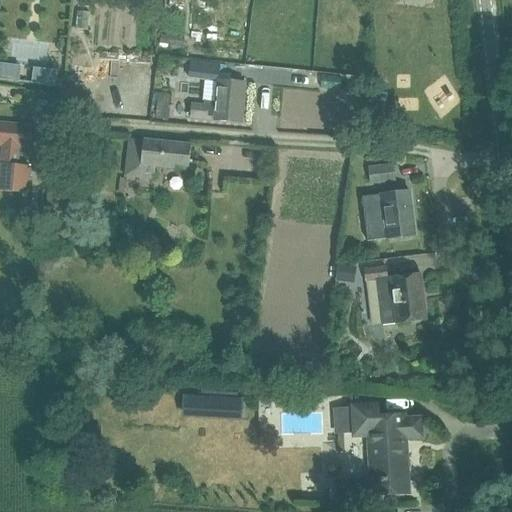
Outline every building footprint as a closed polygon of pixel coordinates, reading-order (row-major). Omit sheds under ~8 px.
[(157,48),(180,50),(181,37),(158,35),(157,48)] [(190,61),(188,80),(216,83),(218,65),(190,61)] [(21,67),(0,64),(0,79),(19,82),(21,67)] [(338,93),(339,76),(318,74),(317,91),(338,93)] [(204,106),(192,105),(190,119),(206,121),(207,119),(215,119),(214,121),(241,124),(245,84),(218,81),(216,103),(204,102),(204,106)] [(159,94),(156,120),(168,121),(171,95),(159,94)] [(58,112),(58,114),(82,116),(82,115),(84,98),(59,96),(58,112)] [(0,145),(4,146),(2,165),(0,165),(0,169),(0,191),(27,194),(30,168),(17,166),(19,147),(29,148),(31,128),(0,125),(0,145)] [(188,172),(189,166),(191,146),(129,139),(124,178),(151,181),(153,168),(188,172)] [(393,166),(369,169),(371,185),(395,182),(393,166)] [(50,172),(46,204),(45,220),(68,223),(70,206),(62,206),(66,174),(50,172)] [(381,196),(361,198),(367,243),(387,240),(415,237),(409,192),(381,196)] [(453,205),(454,214),(472,211),(471,202),(453,205)] [(53,273),(54,254),(40,254),(39,272),(53,273)] [(356,267),(337,265),(335,282),(354,284),(356,267)] [(385,269),(363,271),(364,283),(366,283),(379,282),(384,326),(397,325),(405,324),(425,322),(420,277),(400,279),(386,281),(385,269)] [(182,416),(242,419),(243,398),(184,395),(182,416)] [(352,408),(353,428),(354,433),(369,432),(373,495),(408,493),(405,438),(422,438),(421,420),(404,421),(404,418),(376,419),(376,406),(352,408)]
